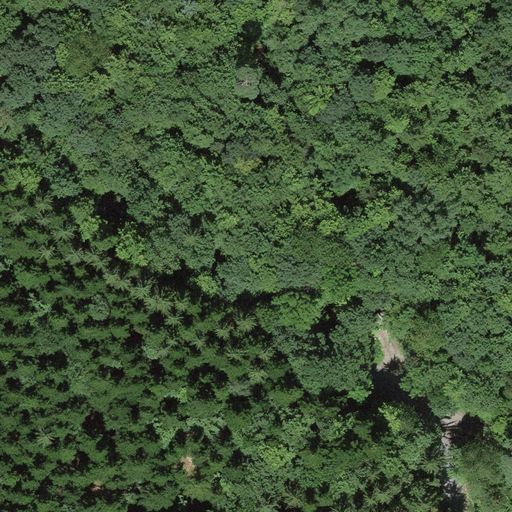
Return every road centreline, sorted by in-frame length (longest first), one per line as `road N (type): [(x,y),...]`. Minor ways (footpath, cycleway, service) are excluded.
road 1 (track): [(511,443),(435,416),(0,153)]
road 2 (track): [(461,511),(435,416),(221,0)]
